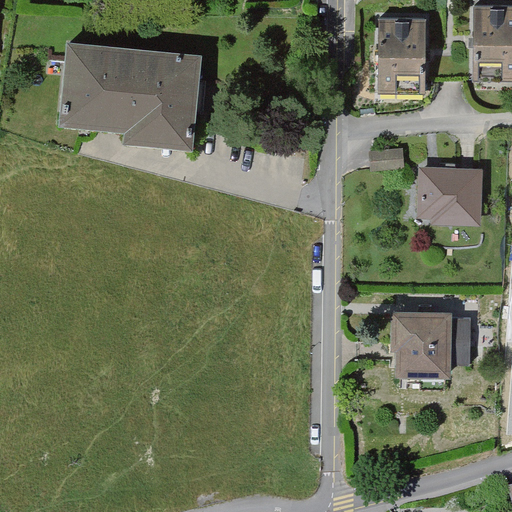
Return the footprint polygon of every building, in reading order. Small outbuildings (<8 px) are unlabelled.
[(511,6),(477,6),(477,38),(477,84),(511,84),(511,6)] [(428,25),(379,25),(380,102),(429,101),(429,54),(428,25)] [(204,54),(69,44),(63,125),(130,130),(129,142),(197,147),(204,54)] [(406,152),(370,152),(371,172),(406,172),(406,152)] [(485,169),(418,168),(418,209),(427,209),(427,219),(437,219),(437,227),(485,227),(485,169)] [(457,320),(396,318),(395,357),(401,357),(401,383),(456,384),(457,320)] [(287,372),(254,377),(272,493),(305,487),(287,372)] [(41,511),(22,390),(0,393),(0,511),(41,511)]
